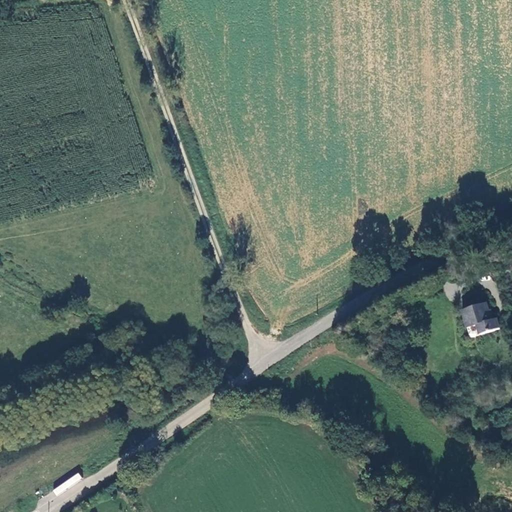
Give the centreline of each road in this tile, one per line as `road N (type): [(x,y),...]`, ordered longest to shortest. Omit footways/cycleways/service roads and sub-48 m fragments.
road 1 (unclassified): [(130,0),(193,188),(266,359)]
road 2 (unclassified): [(511,220),(410,269),(266,359)]
road 3 (unclassified): [(266,359),(50,511)]
